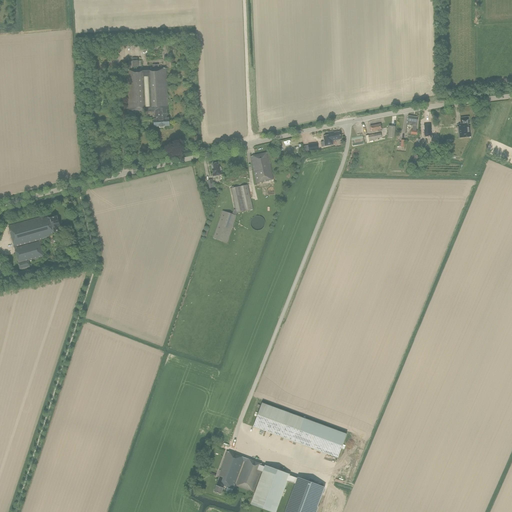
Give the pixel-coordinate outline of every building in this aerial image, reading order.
[(155,69),(155,67),(159,67),(159,64),(152,64),(152,69),(127,70),(128,112),(154,111),(154,112),(155,112),(156,119),(154,119),(155,126),(159,126),(159,127),(165,127),(164,126),(169,126),(169,118),(167,118),(167,110),(169,110),(167,68),(155,69)] [(417,123),(418,117),(408,116),(407,125),(417,126),(417,123)] [(467,123),(469,123),(469,117),(460,118),(461,124),(457,124),(458,138),(471,136),(470,125),(467,126),(467,123)] [(382,131),(380,124),(370,126),(371,133),(382,131)] [(333,140),(341,139),(340,131),(334,132),(333,131),(328,132),(328,135),(323,136),(324,141),(321,142),(322,147),(325,146),(333,145),(333,140)] [(381,133),(365,136),(366,141),(376,139),(376,138),(382,137),(381,133)] [(353,146),(364,144),(363,135),(351,137),(353,146)] [(250,156),(256,183),(257,183),(258,183),(272,180),(273,179),(274,179),(268,152),(255,155),(256,155),(250,156)] [(213,176),(222,174),(220,165),(219,165),(218,163),(212,164),(213,166),(211,166),(213,173),(212,173),(213,176)] [(236,215),(236,213),(253,209),(247,185),(231,188),(236,209),(233,209),(232,213),(222,211),(218,222),(213,238),(226,243),(236,215)] [(48,219),(48,217),(44,218),(43,217),(8,226),(20,270),(30,267),(28,261),(43,257),(39,241),(16,248),(16,246),(49,237),(48,235),(53,234),(52,233),(61,230),(57,216),(48,219)] [(253,426),(295,442),(304,418),(262,403),(253,426)] [(346,434),(304,418),(296,442),(338,457),(346,434)] [(253,492),(261,470),(263,465),(226,451),(217,476),(219,477),(214,491),(220,494),(224,485),(233,489),(243,461),(245,462),(236,485),(253,492)] [(263,465),(261,470),(263,471),(250,504),(273,511),(275,511),(289,474),(263,465)] [(295,484),(284,511),(315,511),(325,487),(297,477),(297,478),(296,478),(290,476),(289,475),(287,481),(295,484)]
